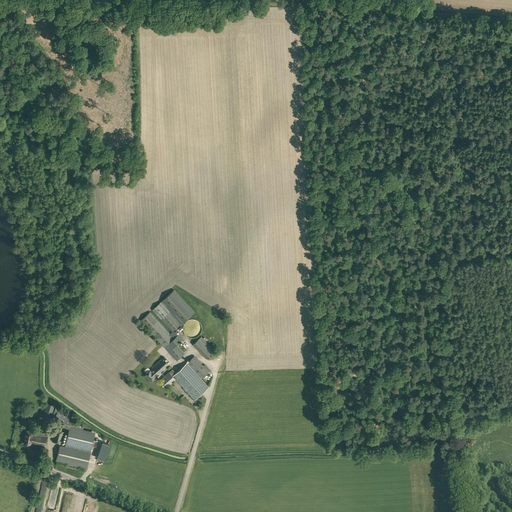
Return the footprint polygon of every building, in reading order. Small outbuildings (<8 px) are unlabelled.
[(140,321),(176,360),(184,353),(189,349),(187,346),(185,348),(179,342),(183,338),(179,334),(178,334),(174,330),(194,312),(174,289),(153,309),(172,331),(170,333),(150,312),(140,321)] [(183,328),(183,329),(183,330),(183,331),(184,332),(184,333),(185,334),(186,335),(186,336),(187,336),(188,336),(189,337),(190,337),(191,338),(192,338),(193,338),(194,338),(195,337),(196,337),(197,337),(197,336),(198,336),(199,335),(200,334),(201,333),(201,332),(201,331),(202,331),(202,330),(202,329),(202,328),(202,327),(202,326),(201,325),(201,324),(201,323),(200,323),(200,322),(199,322),(199,321),(198,320),(197,320),(196,320),(196,319),(195,319),(194,319),(193,319),(192,319),(191,319),(190,319),(189,319),(188,320),(187,321),(186,321),(186,322),(185,322),(185,323),(184,324),(184,325),(183,326),(183,327),(183,328)] [(193,344),(206,358),(214,351),(201,336),(193,344)] [(209,372),(194,356),(176,372),(172,376),(194,399),(207,386),(201,379),(209,372)] [(145,375),(150,381),(156,375),(157,374),(158,375),(169,364),(163,357),(151,368),(152,368),(151,370),(150,370),(145,375)] [(172,376),(176,372),(172,369),(169,372),(162,377),(163,378),(159,381),(165,387),(168,384),(169,385),(175,379),(172,376)] [(42,421),(49,423),(54,405),(47,403),(42,421)] [(69,428),(70,426),(73,416),(61,411),(61,410),(55,408),(51,421),(53,422),(69,428)] [(71,426),(70,426),(69,428),(65,445),(91,451),(95,432),(83,429),(84,424),(72,420),(71,426)] [(51,441),(62,444),(65,432),(54,429),(51,441)] [(30,444),(45,447),(48,434),(32,431),(33,431),(26,430),(24,443),(30,444)] [(109,444),(102,442),(97,458),(103,460),(109,445),(109,444)] [(91,451),(65,445),(65,446),(60,445),(56,462),(86,469),(91,451)]
